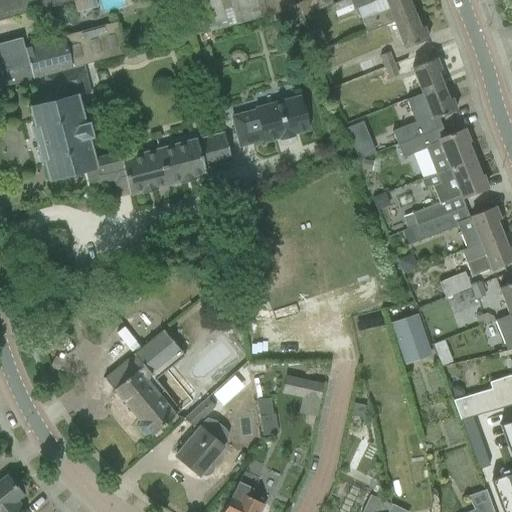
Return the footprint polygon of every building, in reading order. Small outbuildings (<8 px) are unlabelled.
[(0,0),(0,20),(80,0),(0,0)] [(194,0),(203,33),(269,16),(293,9),(290,0),(194,0)] [(302,15),(332,3),(330,0),(307,0),(297,4),(302,15)] [(394,23),(414,15),(408,1),(410,0),(343,0),(332,5),(337,17),(354,11),(354,10),(357,9),(366,33),(394,22),(394,23)] [(269,16),(272,26),(295,20),(293,9),(269,16)] [(404,49),(428,40),(423,27),(419,29),(414,15),(394,23),(404,49)] [(0,88),(43,76),(82,66),(125,54),(117,23),(62,38),(61,39),(62,40),(13,53),(10,42),(0,44),(0,88)] [(322,42),(312,46),(316,55),(326,50),(322,42)] [(384,68),(393,64),(388,53),(380,56),(384,68)] [(435,59),(412,68),(422,94),(442,86),(436,72),(440,71),(435,59)] [(362,76),(375,71),(371,60),(358,65),(362,76)] [(384,68),(388,79),(397,76),(393,64),(384,68)] [(90,93),(82,66),(43,76),(50,103),(29,108),(34,127),(31,128),(40,161),(43,160),(48,180),(85,170),(90,190),(110,184),(112,192),(127,187),(121,162),(109,165),(106,156),(93,160),(87,138),(91,137),(87,123),(83,125),(76,96),(90,93)] [(442,86),(422,94),(405,101),(414,123),(391,132),(398,146),(436,130),(432,120),(456,111),(451,99),(447,100),(442,86)] [(253,110),(232,116),(240,146),(263,140),(264,142),(279,138),(280,140),(294,136),(293,134),(308,130),(299,96),(253,108),(253,110)] [(436,130),(398,146),(403,158),(413,154),(426,149),(436,173),(436,174),(450,169),(473,160),(467,143),(468,142),(463,130),(440,139),(436,130)] [(204,168),(228,162),(221,134),(158,150),(168,185),(180,182),(180,184),(194,181),(193,179),(206,175),(204,168)] [(371,144),(354,150),(358,160),(375,154),(371,144)] [(156,189),(168,185),(158,150),(122,160),(120,153),(106,156),(109,165),(121,162),(127,187),(130,195),(142,192),(143,194),(156,191),(156,189)] [(374,161),(364,160),(362,169),(372,171),(374,161)] [(438,203),(411,214),(416,226),(452,212),(447,201),(460,196),(461,198),(486,188),(482,176),(480,177),(473,160),(450,169),(436,174),(436,173),(422,179),(420,180),(421,180),(424,188),(432,187),(438,203)] [(416,226),(401,232),(407,246),(457,226),(466,249),(501,235),(495,221),(499,220),(494,208),(470,217),(471,217),(456,223),(452,212),(416,226)] [(501,235),(461,251),(466,263),(471,277),(491,269),(511,260),(511,253),(510,248),(506,249),(501,235)] [(210,292),(227,278),(223,260),(204,264),(210,292)] [(464,272),(439,283),(444,297),(445,298),(471,287),(470,286),(466,277),(464,272)] [(511,282),(498,288),(509,314),(511,313),(511,282)] [(479,283),(470,286),(471,287),(476,299),(484,296),(480,284),(479,283)] [(494,290),(484,293),(489,308),(499,304),(494,290)] [(509,315),(494,321),(506,352),(511,350),(511,313),(509,314),(509,315)] [(390,324),(400,355),(426,347),(416,316),(390,324)] [(105,378),(104,379),(139,422),(136,427),(143,435),(148,433),(151,436),(175,415),(174,415),(159,395),(164,391),(155,380),(175,363),(170,358),(179,350),(162,330),(134,354),(105,378)] [(432,345),(437,356),(448,351),(443,340),(432,345)] [(25,392),(53,383),(40,343),(13,352),(25,392)] [(341,360),(339,376),(356,378),(358,362),(341,360)] [(511,375),(509,377),(509,376),(489,383),(491,390),(453,402),(460,420),(471,417),(511,404),(511,375)] [(454,399),(464,396),(463,389),(457,386),(451,388),(454,399)] [(186,405),(174,415),(175,415),(183,419),(200,403),(195,397),(186,405)] [(200,403),(183,419),(193,426),(214,407),(206,398),(200,403)] [(354,404),(351,416),(363,418),(366,406),(354,404)] [(275,415),(272,415),(259,417),(262,436),(277,434),(275,415)] [(460,420),(459,420),(462,428),(474,424),(471,417),(460,420)] [(212,470),(213,468),(212,466),(210,462),(222,447),(226,443),(228,436),(224,428),(215,421),(206,418),(201,423),(199,428),(175,457),(198,476),(199,475),(201,476),(202,476),(204,477),(205,477),(207,476),(208,476),(209,475),(210,474),(211,473),(212,471),(212,470)] [(416,491),(407,421),(381,424),(390,494),(416,491)] [(465,435),(476,431),(474,424),(462,428),(465,435)] [(467,443),(479,439),(476,431),(465,435),(467,443)] [(481,446),(479,439),(467,443),(470,450),(481,446)] [(481,446),(470,450),(473,457),(484,453),(481,446)] [(489,465),(485,456),(474,460),(478,469),(489,465)] [(222,511),(260,511),(264,505),(249,498),(259,478),(243,471),(222,511)] [(511,511),(511,472),(490,481),(501,511),(511,511)] [(0,511),(22,511),(15,502),(22,496),(20,494),(25,489),(14,475),(9,479),(6,476),(0,481),(0,511)] [(492,511),(485,490),(466,497),(474,511),(492,511)] [(386,511),(390,505),(369,496),(361,511),(386,511)]
